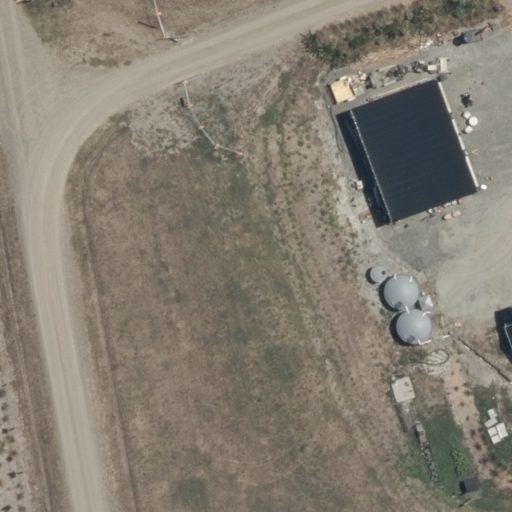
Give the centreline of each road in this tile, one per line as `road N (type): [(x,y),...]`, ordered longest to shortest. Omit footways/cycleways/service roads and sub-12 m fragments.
road 1 (residential): [(78,511),(0,28)]
road 2 (unknown): [(11,98),(308,0)]
